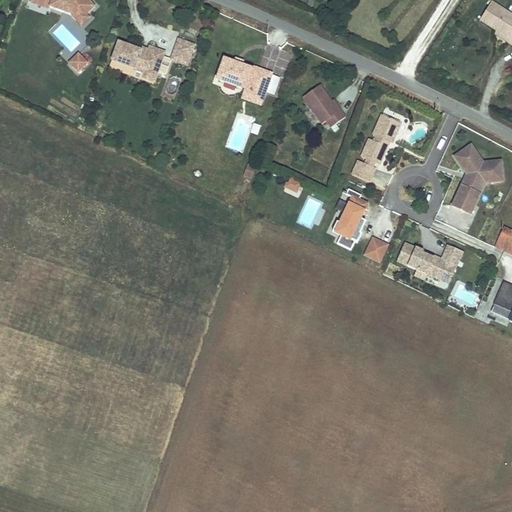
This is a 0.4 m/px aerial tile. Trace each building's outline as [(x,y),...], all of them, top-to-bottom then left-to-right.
[(47,9),(48,6),(50,2),(43,0),(29,0),(29,2),(47,9)] [(84,12),(86,14),(95,6),(89,0),(43,0),(50,2),(48,6),(70,14),(75,20),(84,12)] [(511,16),(490,3),(478,21),(495,32),(507,40),(505,42),(511,46),(511,16)] [(86,14),(84,12),(75,20),(81,26),(89,18),(86,14)] [(507,40),(495,32),(493,35),(505,42),(507,40)] [(177,40),(171,56),(188,62),(193,46),(177,40)] [(157,73),(164,53),(148,47),(147,50),(146,54),(140,52),(140,50),(117,42),(111,60),(118,63),(130,67),(133,68),(133,70),(144,73),(145,69),(154,72),(157,73)] [(88,61),(78,52),(69,63),(79,72),(88,61)] [(186,66),(188,62),(171,56),(170,60),(186,66)] [(244,89),(264,96),(270,79),(272,74),(253,67),(252,69),(241,65),(234,62),(223,58),(216,79),(244,89)] [(154,72),(145,69),(144,73),(142,78),(153,82),(157,73),(154,72)] [(172,76),(168,91),(176,93),(180,78),(172,76)] [(345,118),(343,114),(341,110),(338,112),(331,102),(320,86),(303,97),(322,124),(327,121),(331,127),(345,118)] [(264,96),(244,89),(241,99),(260,106),(262,101),(264,96)] [(338,112),(341,110),(334,100),(331,102),(338,112)] [(400,123),(382,115),(373,135),(376,136),(374,141),(369,139),(362,157),(364,158),(362,163),(359,162),(353,176),(369,183),(375,169),(372,168),(375,163),(380,165),(387,147),(384,146),(387,141),(389,142),(392,143),(400,123)] [(263,155),(272,160),(279,147),(271,142),(263,155)] [(467,174),(453,205),(471,213),(485,182),(488,175),(495,174),(494,161),(483,162),(471,145),(455,156),(467,174)] [(501,161),(494,161),(495,174),(488,175),(485,182),(503,181),(501,161)] [(256,168),(248,165),(244,176),(252,179),(256,168)] [(288,177),(283,187),(297,192),(301,183),(288,177)] [(360,233),(362,228),(360,227),(363,221),(359,219),(367,205),(359,201),(361,196),(349,190),(346,195),(352,198),(349,205),(344,214),(340,224),(337,222),(332,231),(341,236),(336,244),(351,251),(355,242),(357,244),(362,234),(360,233)] [(344,214),(349,205),(339,200),(335,210),(344,214)] [(495,246),(508,253),(511,254),(511,231),(504,227),(495,246)] [(379,262),(386,246),(373,240),(366,255),(379,262)] [(404,244),(397,262),(417,270),(414,276),(425,280),(427,275),(439,280),(444,268),(454,272),(462,252),(448,246),(442,260),(435,257),(434,259),(422,254),(423,252),(404,244)] [(511,285),(504,282),(494,305),(495,305),(511,312),(511,315),(510,321),(511,321),(511,285)] [(511,315),(511,312),(495,305),(491,313),(510,321),(511,315)]
